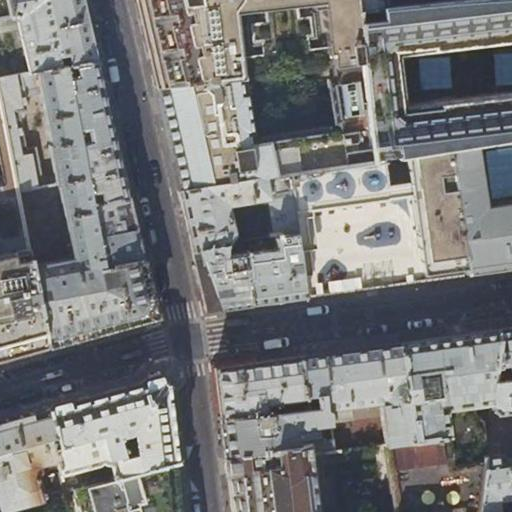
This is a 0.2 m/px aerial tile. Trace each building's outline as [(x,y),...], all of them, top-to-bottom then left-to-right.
[(86,11),(83,0),(7,0),(8,5),(11,16),(11,18),(12,17),(17,19),(29,72),(64,66),(98,60),(86,11)] [(355,0),(133,0),(144,43),(154,89),(362,62),(358,20),(357,9),(355,0)] [(445,0),(355,0),(357,9),(381,7),(445,0)] [(382,18),(358,20),(362,62),(371,147),(394,144),(395,156),(448,147),(511,137),(511,0),(445,0),(381,7),(382,18)] [(0,18),(11,16),(8,5),(0,6),(0,18)] [(115,133),(98,60),(64,66),(77,136),(84,135),(83,130),(88,130),(90,140),(79,143),(91,205),(130,196),(115,133)] [(167,146),(178,191),(261,178),(287,173),(373,159),(371,147),(362,62),(154,89),(167,146)] [(77,136),(64,66),(29,72),(0,77),(0,103),(17,192),(42,187),(35,148),(25,150),(17,113),(27,111),(24,98),(41,94),(51,145),(49,145),(56,184),(59,184),(72,258),(32,265),(47,347),(96,333),(158,316),(152,291),(144,258),(103,265),(97,235),(95,224),(91,205),(79,143),(77,136)] [(0,103),(0,359),(14,356),(47,347),(32,265),(17,192),(0,103)] [(511,137),(448,147),(464,255),(467,274),(511,267),(511,137)] [(345,278),(346,283),(397,276),(424,272),(423,260),(464,255),(448,147),(395,156),(373,159),(287,173),(297,235),(303,289),(315,287),(320,287),(320,281),(324,280),(345,278)] [(287,173),(261,178),(266,200),(267,207),(273,239),(297,235),(287,173)] [(261,178),(178,191),(185,223),(192,251),(200,251),(241,244),(273,239),(267,207),(228,212),(226,205),(266,200),(261,178)] [(137,229),(130,196),(91,205),(95,224),(103,223),(103,227),(108,227),(109,233),(97,235),(103,265),(144,258),(137,229)] [(303,289),(297,235),(273,239),(241,244),(250,305),(278,301),(305,297),(303,289)] [(250,305),(241,244),(200,251),(221,309),(234,307),(250,305)] [(221,309),(200,251),(192,251),(195,264),(205,311),(214,310),(221,309)] [(511,454),(505,456),(499,452),(484,454),(482,455),(475,511),(511,511),(511,327),(497,330),(489,388),(491,401),(492,409),(497,412),(511,409),(511,454)] [(489,388),(497,330),(454,336),(399,343),(413,440),(386,444),(395,511),(475,511),(482,455),(480,458),(479,450),(486,442),(483,421),(474,415),(473,404),(491,401),(489,388)] [(352,350),(300,357),(305,395),(322,393),(325,409),(327,409),(330,422),(352,419),(351,406),(380,402),(386,444),(413,440),(399,343),(352,350)] [(306,408),(305,395),(300,357),(250,364),(214,369),(217,393),(220,418),(265,413),(264,404),(299,399),(301,409),(306,408)] [(84,398),(49,408),(57,446),(53,447),(56,460),(59,473),(58,473),(59,477),(62,492),(72,489),(171,463),(177,461),(172,418),(168,379),(164,376),(133,385),(84,398)] [(322,393),(305,395),(306,408),(301,409),(265,413),(220,418),(222,438),(224,454),(297,445),(295,428),(330,424),(330,422),(327,409),(325,409),(322,393)] [(0,421),(0,509),(0,510),(47,497),(45,492),(43,493),(36,465),(56,460),(53,447),(57,446),(49,408),(4,421),(0,421)] [(309,443),(309,444),(311,454),(334,451),(332,440),(309,443)] [(316,511),(310,455),(311,455),(311,454),(309,444),(297,445),(224,454),(230,501),(231,511),(316,511)] [(362,447),(334,451),(339,481),(366,478),(362,447)] [(72,489),(77,511),(176,511),(175,499),(171,463),(72,489)] [(50,479),(54,494),(62,492),(59,477),(50,479)]
